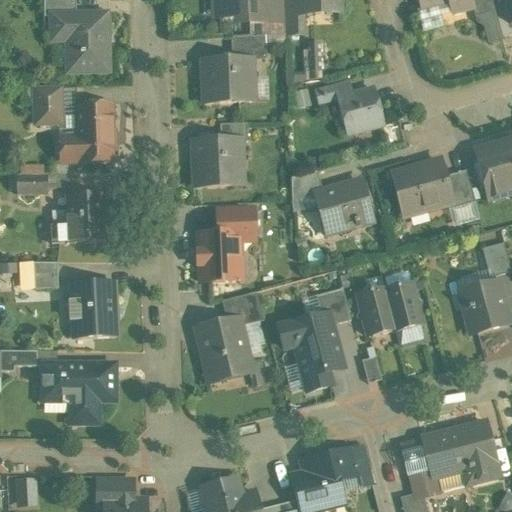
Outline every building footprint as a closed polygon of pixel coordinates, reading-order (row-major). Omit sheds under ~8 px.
[(56,18),(80,18),(79,0),(43,0),(45,18),(56,18)] [(213,0),(213,20),(242,20),(242,30),(289,30),(289,1),(288,0),(213,0)] [(289,1),(289,30),(290,42),(311,42),(310,21),(348,21),(347,0),(300,0),(301,1),(289,1)] [(421,0),(425,11),(453,3),(458,22),(479,16),(474,0),(421,0)] [(495,0),(474,0),(479,16),(488,50),(507,44),(495,0)] [(80,18),(56,18),(56,49),(72,49),(73,80),(116,79),(115,17),(80,18)] [(236,43),(237,64),(256,63),(270,63),(269,42),(236,43)] [(258,108),(256,63),(237,64),(202,66),(204,110),(258,108)] [(355,85),(321,93),(325,108),(343,104),(352,143),(391,134),(381,93),(358,98),(355,85)] [(64,93),(36,94),(38,130),(66,129),(64,93)] [(122,108),(79,109),(79,142),(66,143),(67,169),(124,168),(122,108)] [(223,133),(224,147),(245,146),(253,146),(253,132),(223,133)] [(511,143),(477,152),(491,202),(511,196),(511,143)] [(224,147),(195,147),(196,194),(246,193),(245,146),(224,147)] [(446,170),(395,183),(406,224),(457,211),(457,209),(478,204),(470,176),(450,182),(446,170)] [(366,185),(315,198),(327,241),(378,227),(366,185)] [(70,249),(114,248),(113,200),(68,201),(70,249)] [(223,238),(202,238),(204,288),(247,287),(246,248),(262,248),(261,216),(222,217),(223,238)] [(493,282),(511,276),(511,266),(507,248),(485,254),(493,282)] [(59,293),(59,269),(22,270),(22,293),(59,293)] [(474,343),(511,332),(511,312),(504,284),(461,295),(474,343)] [(121,287),(72,289),(74,342),(122,341),(121,287)] [(402,337),(430,330),(418,288),(391,296),(402,337)] [(295,348),(308,395),(331,388),(328,375),(343,371),(331,327),(350,322),(342,291),(316,298),(322,318),(278,330),(284,351),(295,348)] [(390,293),(359,302),(371,346),(402,337),(390,293)] [(265,364),(258,365),(249,330),(267,326),(261,298),(223,308),(227,325),(196,333),(210,390),(253,380),(256,393),(270,390),(265,364)] [(121,365),(47,365),(47,407),(76,407),(76,432),(106,432),(106,409),(121,409),(121,365)] [(495,426),(428,441),(438,484),(465,478),(468,493),(508,484),(495,426)] [(334,469),(292,480),(298,503),(299,511),(318,511),(343,506),(334,469)] [(202,491),(207,507),(241,498),(237,481),(202,491)] [(39,484),(23,485),(25,510),(41,509),(39,484)] [(140,486),(97,486),(96,511),(151,511),(140,511),(140,486)] [(207,507),(202,491),(187,495),(191,511),(204,511),(207,511),(206,508),(207,507)] [(207,507),(206,508),(207,511),(258,511),(254,495),(241,498),(207,507)] [(428,511),(425,498),(404,504),(406,511),(428,511)] [(299,511),(298,503),(278,508),(279,511),(299,511)]
